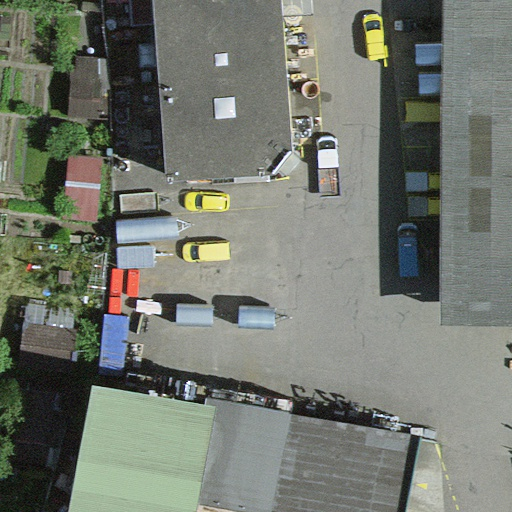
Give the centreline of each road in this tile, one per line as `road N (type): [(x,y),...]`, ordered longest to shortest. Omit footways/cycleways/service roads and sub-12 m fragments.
road 1 (unknown): [(493,511),(477,441),(337,281)]
road 2 (unknown): [(337,281),(373,0)]
road 3 (unknown): [(337,281),(151,276)]
